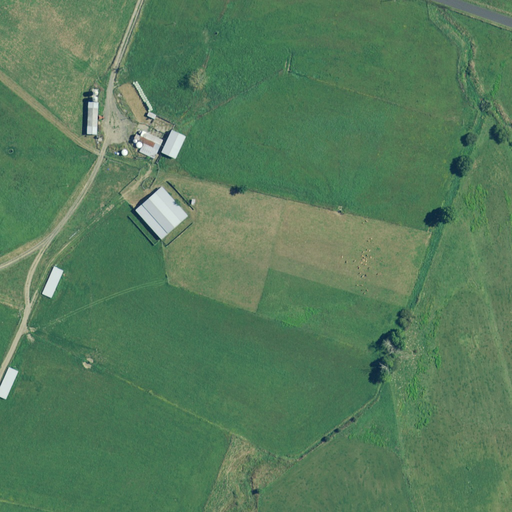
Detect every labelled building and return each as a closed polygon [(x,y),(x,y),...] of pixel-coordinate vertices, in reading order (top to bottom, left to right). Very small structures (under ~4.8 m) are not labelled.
[(97,104),(88,104),(86,134),(96,135),(97,104)] [(162,141),(142,131),(134,150),(153,159),(162,141)] [(185,137),(171,131),(161,153),(175,159),(185,137)] [(128,151),(127,150),(126,149),(125,148),(124,148),(123,148),(122,148),(122,149),(121,149),(120,150),(120,151),(119,152),(119,153),(120,153),(120,154),(120,155),(121,156),(122,156),(122,157),(123,157),(124,157),(125,157),(126,156),(127,156),(127,155),(128,155),(128,154),(128,153),(128,152),(128,151)] [(187,216),(162,187),(135,211),(161,240),(187,216)] [(105,195),(98,200),(100,203),(108,198),(105,195)]
